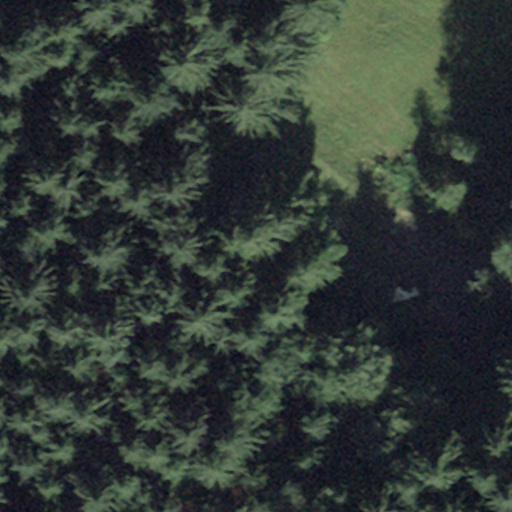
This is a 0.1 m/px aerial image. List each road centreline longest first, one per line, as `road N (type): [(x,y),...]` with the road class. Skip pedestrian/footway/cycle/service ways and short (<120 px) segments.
road 1 (track): [(76,0),(200,78),(436,261)]
road 2 (track): [(511,283),(436,261),(459,313),(511,375)]
